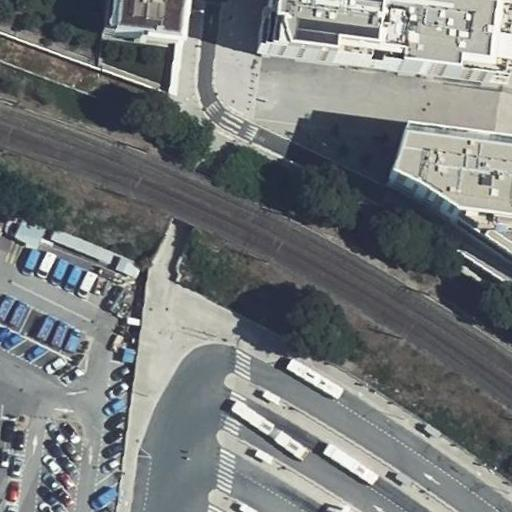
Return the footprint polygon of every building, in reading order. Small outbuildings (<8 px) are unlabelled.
[(105,0),(107,7),(103,36),(113,38),(117,8),(110,7),(110,0),(105,0)] [(110,0),(110,7),(117,8),(113,38),(171,49),(178,0),(110,0)] [(270,0),(261,58),(500,89),(511,0),(270,0)] [(168,97),(171,49),(103,36),(98,70),(168,97)] [(511,143),(402,128),(385,181),(443,212),(438,224),(434,232),(511,286),(511,143)]
